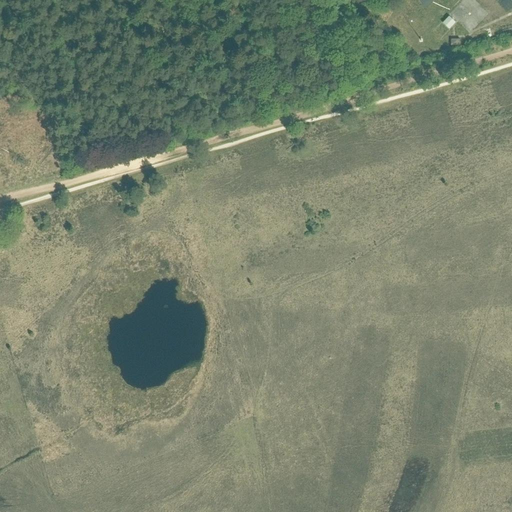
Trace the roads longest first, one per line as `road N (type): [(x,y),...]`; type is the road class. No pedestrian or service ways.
road 1 (track): [(354,97),(0,200)]
road 2 (track): [(511,52),(354,97)]
